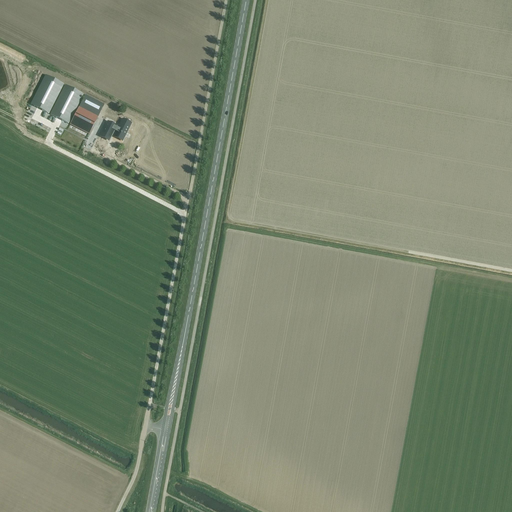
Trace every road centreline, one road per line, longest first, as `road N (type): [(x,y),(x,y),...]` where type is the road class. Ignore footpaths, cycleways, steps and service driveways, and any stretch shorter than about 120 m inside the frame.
road 1 (primary): [(186,322),(246,0)]
road 2 (unclassified): [(145,427),(185,199)]
